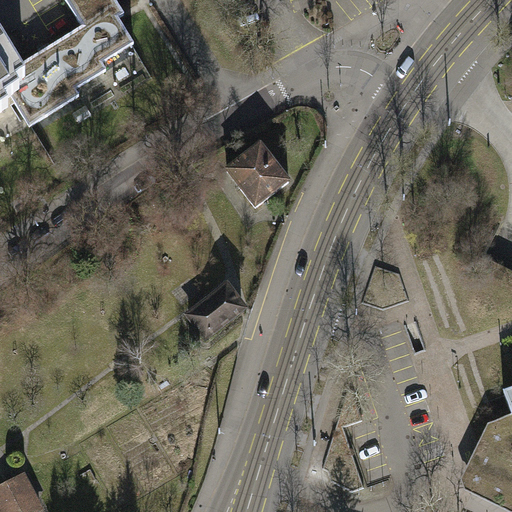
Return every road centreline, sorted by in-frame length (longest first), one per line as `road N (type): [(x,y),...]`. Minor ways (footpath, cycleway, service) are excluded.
road 1 (residential): [(0,272),(141,175),(327,69),(361,69),(410,98)]
road 2 (secondary): [(410,98),(339,223),(248,506)]
road 3 (secondary): [(491,0),(410,98)]
